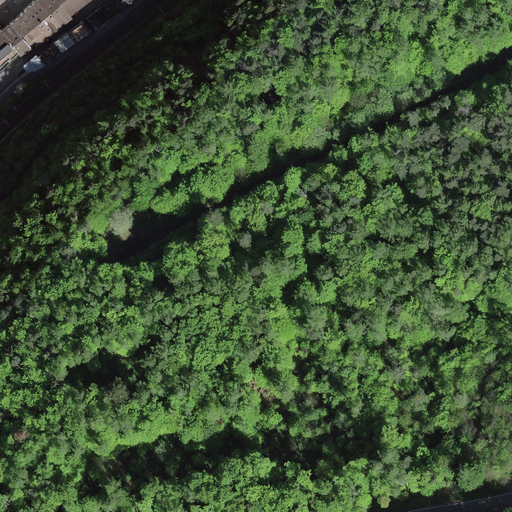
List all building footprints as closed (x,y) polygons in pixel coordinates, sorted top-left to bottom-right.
[(38,0),(37,0),(26,9),(25,10),(23,12),(10,22),(28,44),(34,40),(38,44),(47,37),(60,26),(38,0)] [(71,19),(69,16),(55,0),(38,0),(60,26),(61,27),(71,19)] [(88,0),(55,0),(69,16),(88,0)] [(95,15),(89,19),(94,25),(107,15),(102,9),(95,15)] [(21,55),(31,47),(28,44),(10,22),(7,25),(0,30),(21,55)] [(90,32),(83,22),(67,33),(74,43),(90,32)] [(0,72),(21,55),(0,30),(0,29),(0,72)] [(53,42),(54,43),(61,52),(74,43),(67,33),(67,32),(53,42)] [(37,55),(44,65),(61,52),(54,43),(48,48),(37,55)] [(22,65),(27,71),(35,71),(44,65),(37,55),(36,54),(22,65)]
